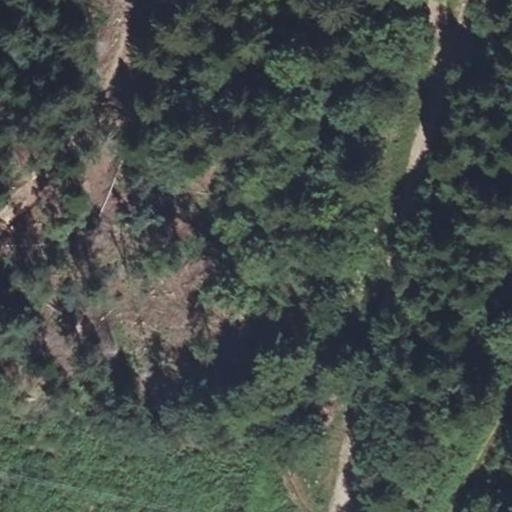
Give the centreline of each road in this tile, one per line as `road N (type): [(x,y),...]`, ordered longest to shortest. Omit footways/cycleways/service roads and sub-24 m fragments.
road 1 (track): [(307,511),(256,361),(176,197),(133,160),(90,151),(34,185),(0,224)]
road 2 (track): [(337,511),(445,69)]
